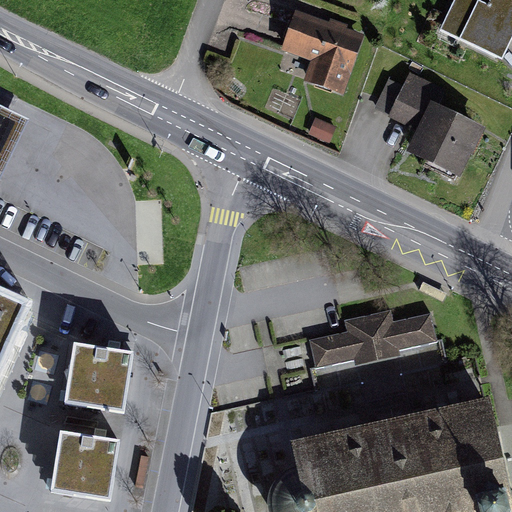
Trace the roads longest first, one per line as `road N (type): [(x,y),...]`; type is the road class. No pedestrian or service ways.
road 1 (primary): [(249,153),(472,261)]
road 2 (residential): [(201,338),(169,332),(0,251)]
road 3 (primary): [(0,30),(171,116)]
road 4 (residential): [(201,338),(249,153)]
road 5 (residential): [(168,511),(201,338)]
road 6 (residential): [(213,0),(171,116)]
